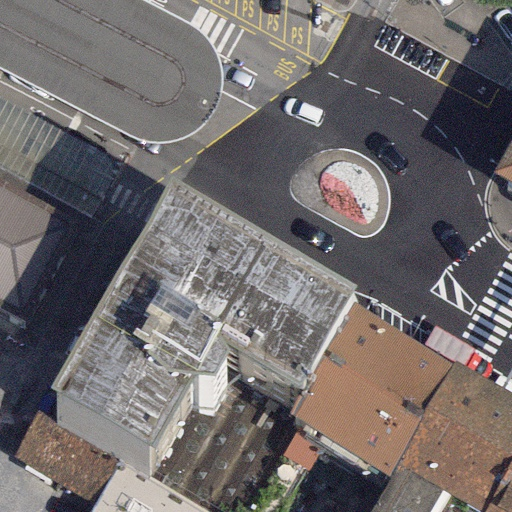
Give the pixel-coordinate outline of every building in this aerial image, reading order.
[(197,27),(145,0),(0,0),(0,63),(137,136),(148,142),(151,142),(165,142),(177,140),(186,136),(198,129),(208,118),(217,107),(221,94),(223,81),(222,67),(218,54),(210,41),(197,27)] [(305,0),(323,9),(328,0),(305,0)] [(0,135),(0,201),(78,245),(106,195),(0,135)] [(511,167),(491,201),(511,213),(511,167)] [(0,330),(23,343),(78,245),(0,201),(0,330)] [(296,457),(354,357),(168,251),(57,446),(153,500),(206,406),(296,457)] [(511,511),(511,446),(354,357),(296,457),(390,511),(511,511)]
